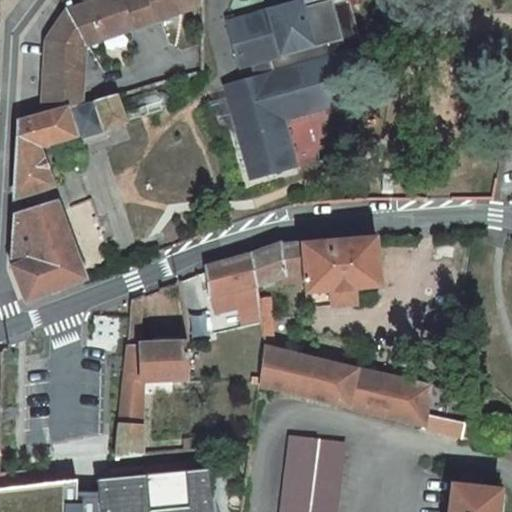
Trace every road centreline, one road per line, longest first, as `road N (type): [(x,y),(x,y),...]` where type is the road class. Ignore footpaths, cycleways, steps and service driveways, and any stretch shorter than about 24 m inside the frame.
road 1 (residential): [(511,222),(444,216),(284,225),(11,326)]
road 2 (residential): [(33,0),(9,31),(0,273),(11,326)]
